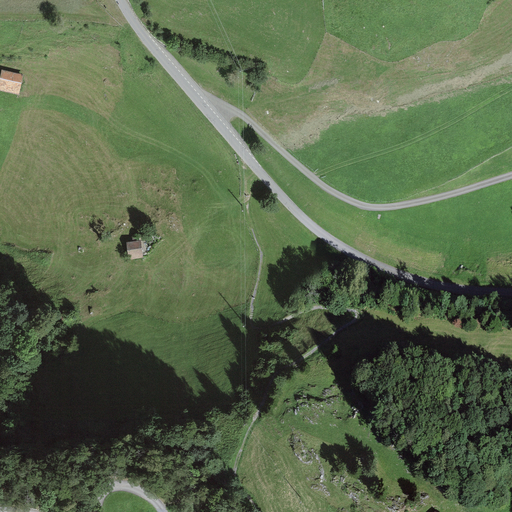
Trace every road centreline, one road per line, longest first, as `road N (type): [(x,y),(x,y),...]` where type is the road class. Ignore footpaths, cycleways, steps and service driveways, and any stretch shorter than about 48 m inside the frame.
road 1 (unclassified): [(121,0),(156,52),(307,223),(342,247),(431,284),(511,293)]
road 2 (track): [(198,98),(236,111),(325,187),(374,208),(511,175)]
